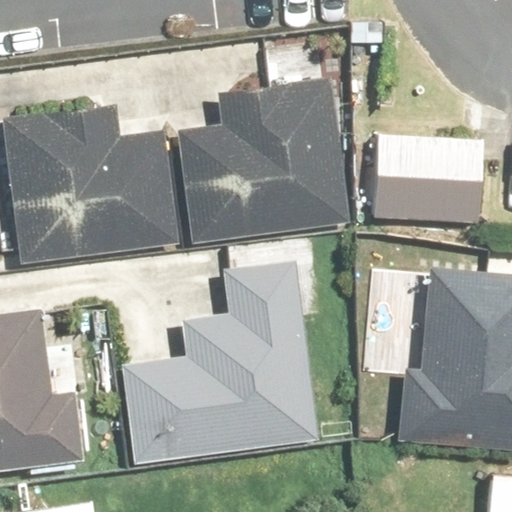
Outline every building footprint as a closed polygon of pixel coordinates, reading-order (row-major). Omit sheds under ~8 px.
[(209,122),(166,128),(183,246),(340,223),(319,75),(204,91),(209,122)] [(99,104),(0,115),(0,185),(10,265),(165,246),(150,125),(103,131),(99,104)] [(478,138),(362,130),(356,222),(471,230),(478,138)] [(168,358),(107,366),(116,465),(302,447),(284,263),(207,271),(212,316),(164,320),(168,358)] [(511,267),(415,263),(409,370),(387,369),(383,446),(511,452),(511,267)] [(0,470),(80,459),(70,386),(32,391),(21,310),(0,312),(0,470)] [(500,511),(511,511),(511,468),(504,468),(500,511)] [(84,511),(82,499),(0,511),(84,511)]
